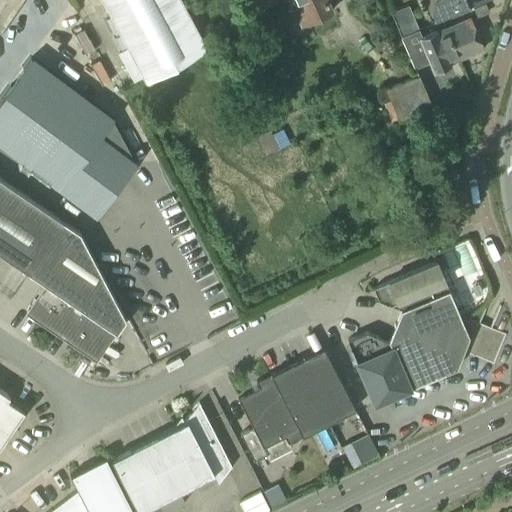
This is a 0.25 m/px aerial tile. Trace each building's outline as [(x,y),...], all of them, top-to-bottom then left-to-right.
[(102,0),(127,46),(143,77),(145,80),(204,49),(178,0),(102,0)] [(251,0),(256,11),(276,2),(275,0),(290,0),(295,11),(301,8),(308,21),(331,10),(326,0),(251,0)] [(439,0),(438,1),(436,5),(435,9),(434,14),(435,18),(437,22),(436,23),(436,24),(470,10),(465,0),(439,0)] [(472,8),(476,17),(488,12),(484,3),(472,8)] [(407,7),(394,13),(403,34),(417,28),(407,7)] [(469,17),(441,30),(454,61),(483,48),(469,17)] [(454,61),(441,30),(435,33),(434,31),(418,37),(433,71),(451,64),(450,63),(454,61)] [(143,77),(127,46),(116,52),(132,82),(143,77)] [(64,92),(26,64),(0,97),(0,143),(96,215),(134,163),(84,67),(64,92)] [(418,76),(387,88),(399,120),(430,108),(418,76)] [(0,254),(28,273),(63,221),(0,178),(0,254)] [(63,221),(28,273),(48,287),(30,312),(94,355),(111,330),(115,332),(125,318),(78,232),(63,221)] [(440,271),(448,268),(443,258),(436,261),(440,271)] [(400,309),(448,289),(436,261),(372,288),(378,300),(400,309)] [(152,262),(144,268),(155,283),(163,277),(152,262)] [(311,294),(318,291),(314,284),(307,287),(311,294)] [(400,309),(394,325),(462,352),(493,365),(505,334),(463,318),(460,319),(448,289),(400,309)] [(462,352),(394,325),(387,340),(366,331),(347,339),(374,403),(456,368),(462,352)] [(354,408),(323,347),(269,374),(301,436),(354,408)] [(259,388),(237,399),(252,427),(239,434),(253,460),(266,454),(268,459),(290,447),(288,442),(301,436),(269,374),(255,381),(259,388)] [(0,390),(0,444),(23,411),(6,399),(8,396),(0,390)] [(230,465),(198,402),(177,430),(175,426),(110,459),(137,511),(138,511),(213,474),(217,482),(230,465)] [(47,511),(133,511),(105,457),(69,475),(77,490),(47,511)]
